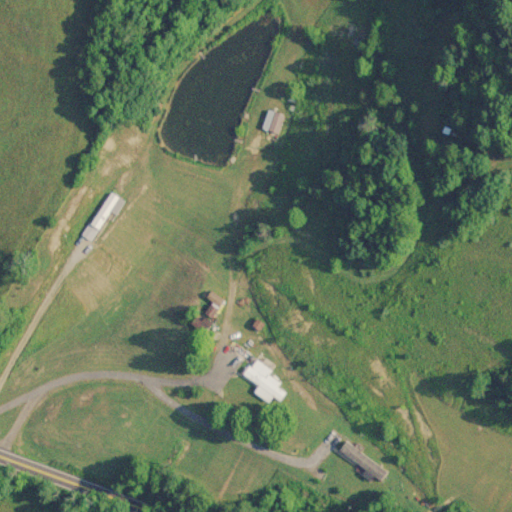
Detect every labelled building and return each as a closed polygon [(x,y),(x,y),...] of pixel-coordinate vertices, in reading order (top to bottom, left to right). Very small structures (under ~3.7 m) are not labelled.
[(260,125),(277,132),(284,113),(267,106),(260,125)] [(120,198),(108,189),(78,233),(91,242),(120,198)] [(209,320),(207,318),(222,298),(209,288),(203,296),(210,302),(203,312),(198,319),(193,314),(187,322),(200,332),(209,320)] [(252,358),(241,372),(257,384),(253,389),(267,400),(272,394),(279,400),(289,387),(252,358)] [(385,470),(343,438),(336,448),(378,479),(385,470)]
